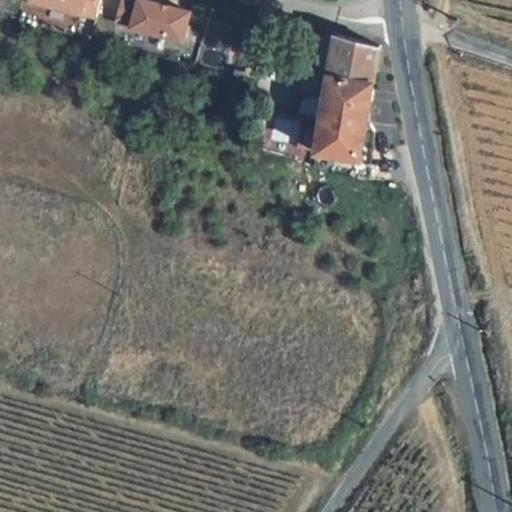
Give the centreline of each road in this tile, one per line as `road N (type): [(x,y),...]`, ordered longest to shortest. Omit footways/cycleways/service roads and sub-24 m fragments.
road 1 (secondary): [(402,25),(461,344)]
road 2 (unclassified): [(327,511),(440,360),(461,344)]
road 3 (secondary): [(461,344),(496,511)]
road 4 (residential): [(402,25),(278,0)]
